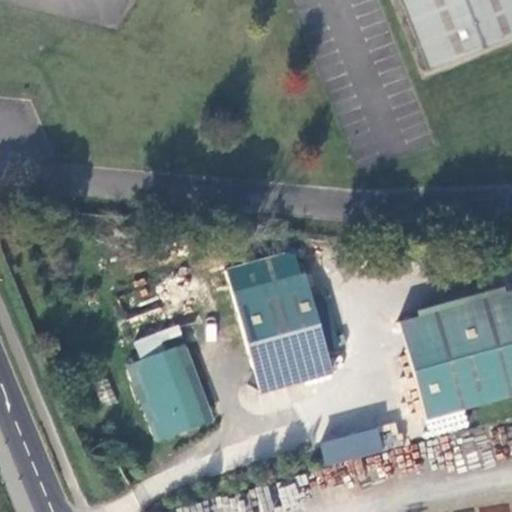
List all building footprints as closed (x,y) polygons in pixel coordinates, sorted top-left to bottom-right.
[(511,0),(401,0),(417,40),(415,41),(425,65),(511,30),(511,0)] [(262,390),(334,371),(308,274),(236,293),(262,390)] [(511,290),(399,322),(427,419),(511,394),(511,290)] [(151,399),(190,384),(176,349),(164,353),(157,335),(137,344),(144,362),(138,365),(151,399)] [(206,424),(190,384),(151,399),(159,421),(154,423),(161,441),(206,424)] [(378,427),(318,444),(325,467),(384,450),(378,427)]
